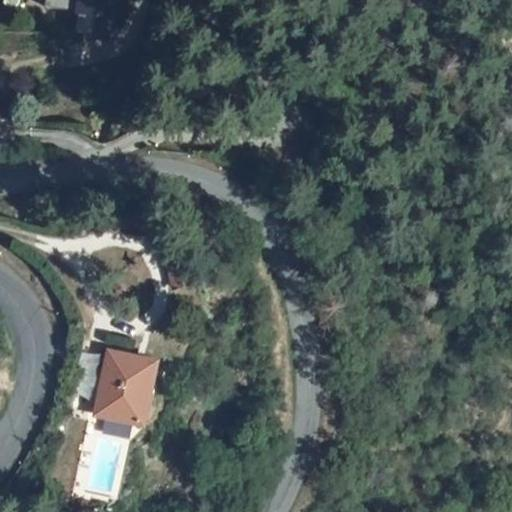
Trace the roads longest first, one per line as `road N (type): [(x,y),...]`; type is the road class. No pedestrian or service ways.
road 1 (tertiary): [(274,511),(301,451),(309,367),(287,266),(271,236),(247,208),(181,173),(0,178)]
road 2 (secondary): [(0,452),(37,370),(32,316),(0,265)]
